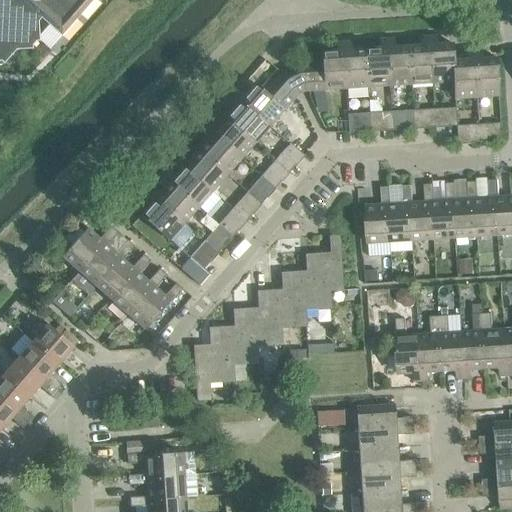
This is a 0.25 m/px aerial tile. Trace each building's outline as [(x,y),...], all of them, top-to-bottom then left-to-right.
[(0,0),(0,65),(1,66),(2,64),(3,64),(15,50),(32,50),(32,45),(35,42),(39,42),(38,22),(42,17),(43,19),(42,20),(61,37),(93,0),(0,0)] [(410,85),(431,83),(428,36),(421,37),(422,46),(407,47),(410,85)] [(431,83),(452,82),(453,82),(452,61),(451,44),(436,45),(435,36),(428,36),(431,83)] [(367,88),(388,86),(385,39),(378,40),(379,49),(364,50),(367,88)] [(388,86),(410,85),(407,47),(393,48),(392,39),(385,39),(388,86)] [(308,91),(345,89),(342,42),(335,43),(336,52),(321,53),(321,66),(298,67),(296,68),(308,91)] [(345,89),(367,88),(364,50),(350,51),(349,42),(342,42),(345,89)] [(480,50),(473,51),(476,98),(498,96),(495,58),(480,59),(480,50)] [(453,82),(452,82),(453,99),(476,98),(473,51),(466,51),(466,60),(452,61),(453,82)] [(238,90),(233,96),(269,127),(293,98),(282,75),(280,76),(265,93),(255,85),(245,96),(238,90)] [(235,107),(226,118),(254,143),(269,127),(233,96),(228,101),(235,107)] [(446,109),(447,127),(456,126),(455,108),(446,109)] [(446,109),(433,110),(434,128),(435,129),(447,128),(447,127),(446,109)] [(424,110),(412,111),(413,129),(413,130),(425,129),(425,128),(424,110)] [(424,110),(425,128),(434,128),(433,110),(424,110)] [(403,112),(404,130),(413,129),(412,111),(403,112)] [(381,113),(382,131),(391,130),(390,112),(381,113)] [(403,112),(390,112),(391,130),(391,131),(404,131),(404,130),(403,112)] [(381,113),(369,114),(370,132),(370,133),(382,132),(382,131),(381,113)] [(359,114),(347,115),(348,133),(348,134),(361,133),(361,132),(359,114)] [(359,114),(361,132),(370,132),(369,114),(359,114)] [(209,123),(205,128),(240,159),(254,143),(226,118),(216,129),(209,123)] [(490,124),(478,125),(479,143),(479,144),(491,143),(491,142),(490,124)] [(490,124),(491,142),(500,142),(499,124),(490,124)] [(469,126),(470,144),(479,143),(478,125),(469,126)] [(469,126),(456,126),(457,145),(470,145),(470,144),(469,126)] [(207,139),(197,150),(226,175),(240,159),(205,128),(200,133),(207,139)] [(181,155),(176,161),(211,192),(226,175),(197,150),(188,161),(181,155)] [(274,161),(288,173),(294,166),(281,154),(274,161)] [(178,172),(169,183),(197,208),(211,192),(176,161),(171,166),(178,172)] [(260,177),(274,189),(280,182),(266,170),(260,177)] [(511,197),(498,198),(495,198),(498,236),(511,234),(511,179),(509,180),(511,197)] [(489,198),(477,199),(474,199),(476,237),(498,236),(495,198),(498,198),(497,180),(488,181),(489,198)] [(468,200),(455,200),(452,201),(455,239),(476,237),(474,199),(477,199),(476,182),(466,182),(468,200)] [(152,188),(148,193),(183,224),(197,208),(169,183),(159,194),(152,188)] [(446,201),(434,202),(431,202),(433,240),(455,239),(452,201),(455,200),(454,183),(445,184),(446,201)] [(424,202),(412,203),(409,203),(412,242),(433,240),(431,202),(434,202),(433,185),(423,185),(424,202)] [(246,193),(259,205),(266,198),(252,186),(246,193)] [(403,204),(390,205),(388,205),(390,243),(412,242),(409,203),(412,203),(411,186),(402,187),(403,204)] [(388,205),(390,205),(389,187),(380,188),(381,205),(365,206),(368,244),(390,243),(388,205)] [(183,224),(148,193),(143,198),(150,204),(140,216),(168,241),(183,224)] [(232,210),(245,221),(251,214),(238,203),(232,210)] [(217,226),(231,238),(237,231),(223,219),(217,226)] [(217,226),(209,235),(223,247),(223,248),(232,238),(231,238),(217,226)] [(61,258),(78,272),(103,244),(106,246),(117,233),(110,227),(99,239),(87,229),(61,258)] [(203,242),(217,254),(223,247),(209,235),(203,242)] [(330,254),(314,255),(317,309),(330,309),(328,292),(342,291),(338,236),(329,237),(330,254)] [(78,272),(94,286),(120,258),(122,260),(133,247),(126,241),(115,254),(106,246),(103,244),(78,272)] [(190,259),(202,270),(208,263),(195,251),(189,258),(190,259)] [(94,286),(111,301),(136,272),(138,274),(149,261),(142,255),(131,268),(122,260),(120,258),(94,286)] [(305,272),(289,273),(293,328),(305,327),(304,310),(317,309),(314,255),(304,255),(305,272)] [(473,264),(458,264),(459,277),(473,277),(473,264)] [(111,301),(127,315),(152,286),(154,288),(166,276),(159,269),(147,282),(138,274),(136,272),(111,301)] [(377,271),(363,271),(364,284),(378,283),(377,271)] [(281,290),(265,292),(269,346),(281,345),(280,329),(293,328),(289,273),(280,274),(281,290)] [(152,286),(127,315),(144,330),(168,301),(170,303),(182,290),(175,284),(164,297),(154,288),(152,286)] [(400,290),(396,295),(397,302),(405,308),(411,307),(415,303),(414,296),(407,290),(400,290)] [(61,292),(52,302),(60,309),(68,299),(61,292)] [(257,309),(241,310),(245,365),(257,364),(256,347),(269,346),(265,292),(256,292),(257,309)] [(480,304),(471,305),(472,315),(481,314),(480,304)] [(233,327),(217,328),(221,383),(233,382),(232,365),(245,365),(241,310),(232,310),(233,327)] [(491,313),(481,314),(485,369),(499,368),(500,377),(507,377),(504,330),(492,331),(491,313)] [(473,332),(461,332),(464,379),(471,379),(470,370),(485,369),(481,314),(472,315),(473,332)] [(441,317),(438,317),(442,372),(456,371),(457,380),(464,379),(461,332),(449,333),(447,316),(441,317)] [(430,334),(418,335),(421,382),(428,382),(427,373),(442,372),(438,317),(429,317),(430,334)] [(421,382),(418,335),(405,336),(404,319),(395,319),(396,337),(398,375),(413,374),(414,383),(421,382)] [(47,325),(32,342),(57,364),(77,341),(64,330),(60,336),(47,325)] [(221,383),(217,328),(208,329),(209,346),(193,347),(196,401),(209,401),(208,384),(221,383)] [(32,342),(18,358),(55,391),(60,385),(48,374),(57,364),(32,342)] [(305,351),(289,351),(289,360),(305,360),(305,351)] [(18,358),(4,374),(29,396),(38,386),(50,396),(55,391),(18,358)] [(4,374),(0,378),(0,399),(26,423),(32,417),(20,407),(29,396),(4,374)] [(55,391),(50,396),(55,400),(60,395),(55,391)] [(0,399),(0,428),(0,429),(10,418),(21,429),(26,423),(0,399)] [(355,407),(356,429),(412,426),(411,417),(402,418),(394,419),(393,405),(355,407)] [(343,410),(316,412),(317,429),(344,427),(343,410)] [(140,418),(141,429),(157,428),(156,417),(140,418)] [(479,437),(479,446),(511,443),(511,421),(495,423),(496,437),(488,437),(479,437)] [(356,429),(358,451),(396,448),(395,435),(403,435),(412,435),(412,426),(356,429)] [(154,441),(125,443),(126,455),(143,454),(143,456),(155,456),(154,441)] [(497,453),(498,466),(511,465),(511,443),(479,446),(480,455),(489,454),(497,453)] [(358,451),(359,473),(414,469),(414,460),(405,461),(397,462),(396,448),(358,451)] [(144,463),(144,475),(145,478),(183,476),(181,454),(155,456),(143,456),(143,454),(126,455),(126,464),(144,463)] [(331,464),(319,464),(320,477),(331,476),(331,464)] [(481,480),(482,489),(511,487),(511,465),(498,466),(499,480),(491,480),(481,480)] [(359,473),(361,494),(399,492),(398,478),(406,478),(415,478),(414,469),(359,473)] [(145,485),(146,497),(146,500),(184,497),(183,476),(145,478),(144,475),(127,477),(128,486),(145,485)] [(329,485),(321,485),(321,496),(330,495),(329,485)] [(500,510),(511,509),(511,487),(482,489),(482,498),(492,497),(500,496),(500,510)] [(361,494),(361,511),(418,511),(425,511),(425,504),(417,504),(417,503),(407,504),(408,504),(400,505),(399,492),(361,494)] [(146,506),(146,511),(184,511),(184,497),(146,500),(146,497),(129,498),(129,507),(146,506)]
